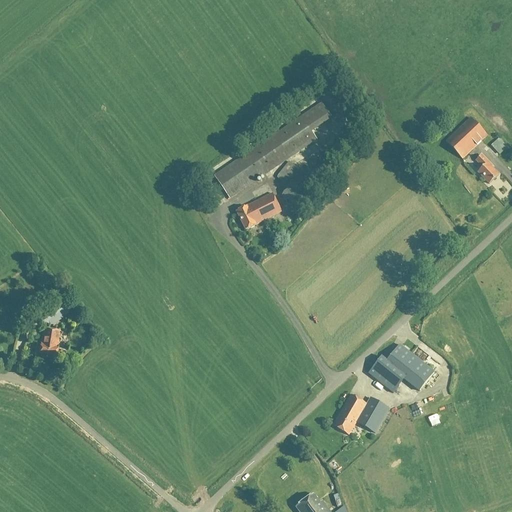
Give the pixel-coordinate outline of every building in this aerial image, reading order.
[(331,119),(321,104),(214,178),(229,200),(316,140),(311,133),(331,119)] [(470,119),(445,143),(462,160),(487,137),(470,119)] [(499,157),(506,149),(498,142),(491,149),(499,157)] [(477,173),(488,185),(498,176),(491,168),(492,168),(481,156),(475,161),(482,168),(477,173)] [(288,187),(281,197),(297,208),(306,195),(296,187),(305,175),(287,163),(276,178),(288,187)] [(246,207),(235,213),(245,231),(256,226),(281,213),(272,194),(246,207)] [(37,320),(44,329),(50,325),(52,327),(70,314),(59,300),(54,303),(56,306),(37,320)] [(40,345),(38,358),(55,361),(58,347),(54,347),(55,342),(58,342),(59,333),(43,330),(41,339),(45,340),(44,345),(40,345)] [(399,346),(389,358),(387,361),(381,357),(379,360),(368,374),(382,385),(393,394),(404,380),(420,391),(434,373),(399,346)] [(366,405),(350,396),(333,427),(349,436),(356,424),(375,435),(389,410),(370,399),(366,405)] [(408,410),(415,423),(423,419),(416,406),(408,410)] [(328,511),(321,502),(319,504),(312,495),(295,509),(297,511),(328,511)]
